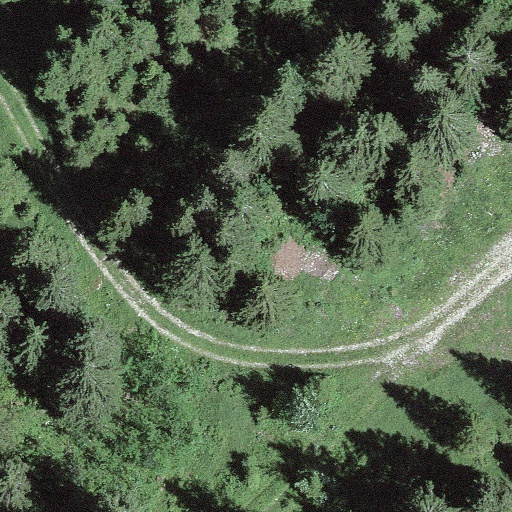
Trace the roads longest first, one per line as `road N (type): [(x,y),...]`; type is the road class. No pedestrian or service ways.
road 1 (track): [(511,269),(407,352),(359,361),(252,355),(176,333),(104,266),(0,84)]
road 2 (track): [(407,352),(251,511)]
